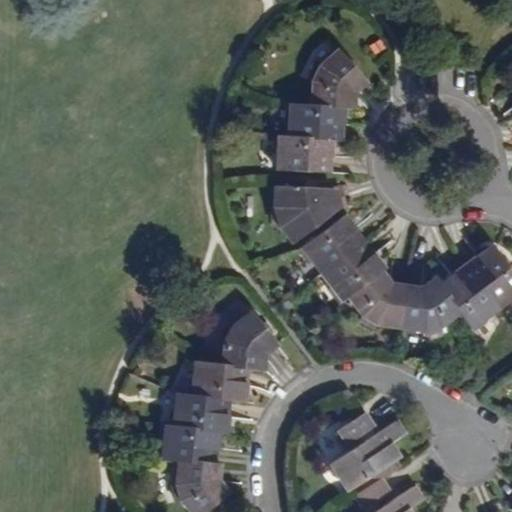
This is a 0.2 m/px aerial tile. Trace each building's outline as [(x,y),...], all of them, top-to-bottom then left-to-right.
[(344,111),(353,111),(356,91),(366,83),(338,50),(324,63),(320,61),(310,80),(315,83),(312,107),(344,111)] [(332,140),(340,141),(344,111),(312,107),(285,105),(283,119),(290,120),(288,135),(332,140)] [(276,164),(328,169),(332,140),(288,135),(274,134),(272,150),(278,150),(276,164)] [(300,188),(314,188),(315,178),(301,177),(300,188)] [(315,237),(334,223),(328,214),(340,206),(335,190),(314,188),(300,188),(271,186),(270,200),(265,202),(274,232),(279,230),(290,243),(309,229),(315,237)] [(322,272),(363,241),(343,215),(334,223),(315,237),(298,250),(307,263),(312,260),(322,272)] [(345,296),(378,271),(382,268),(382,266),(363,241),(322,272),(330,283),(325,287),(337,302),(345,296)] [(511,305),(511,304),(511,277),(490,250),(465,269),(496,310),(508,301),(511,305)] [(481,321),(496,310),(465,269),(439,289),(458,314),(473,335),(484,326),(481,321)] [(373,325),(396,328),(403,285),(387,283),(378,271),(345,296),(358,311),(354,317),(371,328),(373,325)] [(438,328),(458,314),(439,289),(433,281),(422,289),(403,285),(396,328),(417,331),(418,337),(439,333),(438,328)] [(245,369),(261,370),(263,353),(275,343),(252,314),(233,328),(228,325),(219,339),(223,342),(221,366),(245,369)] [(225,400),(241,401),(245,369),(221,366),(195,364),(193,381),(187,380),(186,396),(225,400)] [(217,432),(222,432),(225,400),(186,396),(174,395),(172,408),(169,408),(167,427),(217,432)] [(343,442),(352,436),(366,428),(358,415),(335,430),(343,442)] [(389,460),(392,458),(385,447),(398,438),(389,423),(357,444),(348,450),(328,463),(325,468),(330,477),(336,477),(344,489),(372,471),(376,477),(393,466),(389,460)] [(176,460),(214,464),(217,432),(167,427),(160,426),(158,441),(164,442),(161,459),(176,460)] [(348,450),(357,444),(352,436),(343,442),(348,450)] [(188,511),(202,511),(225,494),(216,481),(217,464),(214,464),(176,460),(174,483),(169,485),(175,504),(180,502),(188,511)] [(359,511),(371,503),(386,493),(376,477),(349,495),(359,511)] [(406,511),(405,510),(418,501),(409,487),(376,510),(372,511),(406,511)] [(359,511),(372,511),(376,510),(371,503),(359,511)]
